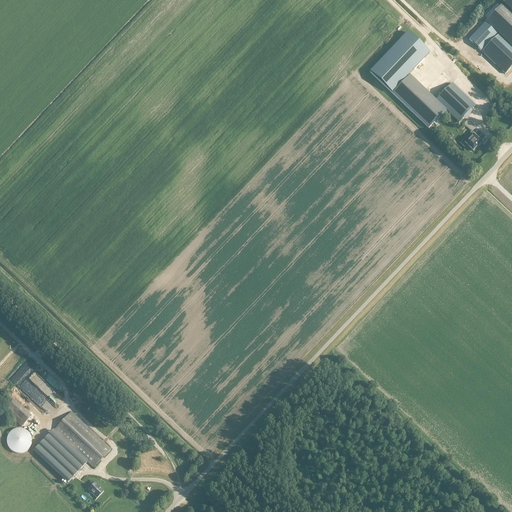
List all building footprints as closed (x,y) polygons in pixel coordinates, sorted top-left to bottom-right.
[(511,0),(507,0),(503,5),(511,14),(511,0)] [(511,14),(503,5),(489,20),(511,41),(511,14)] [(481,51),(497,35),(485,23),(469,40),(481,51)] [(371,73),(392,94),(430,54),(409,34),(371,73)] [(511,48),(498,36),(482,52),(505,74),(511,67),(511,48)] [(424,84),(435,71),(429,66),(418,78),(424,84)] [(410,76),(392,94),(429,129),(440,117),(442,119),(445,116),(447,118),(450,115),(446,111),(446,110),(436,101),(425,90),(410,76)] [(452,84),(436,101),(446,110),(459,123),(475,106),(452,84)] [(467,146),(473,152),(473,151),(476,149),(476,148),(476,149),(477,148),(478,147),(478,146),(479,146),(482,143),(478,140),(477,139),(475,137),(476,136),(472,132),(471,133),(467,138),(469,140),(465,144),(466,145),(467,146)] [(26,359),(19,354),(15,360),(22,365),(26,359)] [(36,371),(28,378),(32,382),(37,378),(38,379),(41,377),(36,371)] [(12,395),(18,389),(14,385),(8,391),(12,395)] [(4,410),(22,427),(32,416),(14,400),(4,410)] [(71,412),(34,451),(67,483),(87,462),(94,468),(111,450),(71,412)] [(16,442),(6,440),(4,451),(25,454),(27,446),(22,445),(22,446),(16,445),(16,442)] [(104,492),(95,483),(88,490),(97,499),(104,492)]
